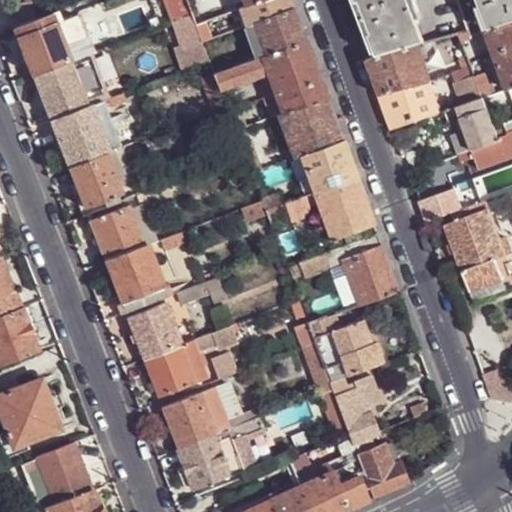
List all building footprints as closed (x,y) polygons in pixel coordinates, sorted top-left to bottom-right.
[(165,0),(173,19),(190,12),(185,0),(165,0)] [(185,0),(190,12),(195,24),(204,20),(237,7),(245,5),(243,0),(185,0)] [(258,0),(245,5),(237,7),(243,24),(253,21),(293,6),(291,0),(258,0)] [(355,0),(374,54),(416,42),(421,41),(422,41),(407,0),(355,0)] [(476,0),(458,0),(467,28),(466,29),(468,35),(485,30),(487,29),(476,0)] [(511,0),(476,0),(487,29),(511,19),(511,0)] [(293,6),(253,21),(265,54),(305,38),(293,6)] [(51,11),(51,12),(54,21),(60,19),(56,10),(51,11)] [(60,19),(54,21),(69,59),(75,56),(81,54),(90,50),(93,49),(79,11),(60,19)] [(35,17),(14,26),(32,73),(69,59),(54,21),(51,12),(35,17)] [(173,19),(170,20),(181,49),(201,40),(195,24),(190,12),(173,19)] [(511,84),(511,19),(487,29),(485,30),(506,87),(510,86),(511,84)] [(204,20),(195,24),(201,40),(211,37),(204,20)] [(253,21),(243,24),(255,57),(261,55),(265,54),(253,21)] [(459,39),(468,36),(468,35),(466,29),(457,31),(459,39)] [(459,83),(473,77),(472,73),(459,39),(456,31),(448,34),(460,66),(453,69),(459,83)] [(265,54),(261,55),(266,71),(281,112),(326,95),(305,38),(265,54)] [(374,54),(365,56),(378,94),(428,77),(418,49),(416,42),(374,54)] [(75,56),(69,59),(83,93),(104,85),(90,50),(81,54),(75,56)] [(255,57),(213,73),(219,88),(266,71),(261,55),(255,57)] [(48,114),(85,99),(83,93),(69,59),(32,73),(48,114)] [(483,70),(472,73),(473,77),(480,96),(492,93),(483,70)] [(214,109),(225,105),(219,88),(213,73),(212,71),(200,76),(213,110),(214,109)] [(390,127),(439,111),(428,77),(378,94),(390,127)] [(506,87),(501,89),(505,101),(511,98),(511,91),(510,86),(506,87)] [(492,93),(480,96),(484,106),(485,108),(505,101),(501,89),(492,93)] [(122,92),(108,97),(109,104),(124,98),(122,92)] [(281,112),(277,113),(292,157),(300,154),(342,138),(326,95),(281,112)] [(454,105),(458,116),(484,106),(480,96),(454,105)] [(110,150),(120,146),(105,108),(102,100),(92,103),(110,150)] [(92,103),(50,120),(68,167),(106,152),(110,150),(92,103)] [(225,105),(214,109),(222,129),(230,150),(241,147),(235,130),(225,105)] [(484,106),(458,116),(462,128),(469,148),(472,146),(496,138),(496,136),(485,108),(484,106)] [(214,136),(222,129),(214,109),(213,110),(205,113),(214,136)] [(511,119),(501,123),(505,133),(511,129),(511,119)] [(245,126),(235,130),(241,147),(243,152),(247,161),(255,158),(245,126)] [(456,152),(469,148),(462,128),(450,133),(456,152)] [(469,148),(456,152),(460,161),(473,156),(477,168),(511,155),(511,129),(505,133),(496,136),(496,138),(472,146),(469,148)] [(342,138),(300,154),(308,175),(314,191),(356,176),(342,138)] [(110,150),(106,152),(122,193),(136,188),(120,146),(110,150)] [(106,152),(68,167),(85,211),(123,197),(122,193),(106,152)] [(255,158),(247,161),(251,172),(261,168),(256,157),(255,158)] [(308,175),(297,179),(300,184),(304,195),(314,191),(308,175)] [(331,239),(373,223),(356,176),(314,191),(318,202),(324,220),(331,239)] [(176,193),(171,181),(166,183),(171,195),(176,193)] [(166,183),(149,189),(153,201),(171,195),(166,183)] [(260,197),(255,183),(247,187),(253,204),(261,200),(260,197)] [(284,188),(260,197),(261,200),(265,209),(271,206),(289,200),(285,190),(284,188)] [(136,194),(140,206),(143,205),(153,201),(149,189),(136,194)] [(271,206),(265,209),(266,213),(267,215),(284,209),(288,220),(304,215),(310,205),(318,202),(314,191),(304,195),(289,200),(271,206)] [(449,210),(451,210),(444,191),(417,200),(425,219),(449,210)] [(453,218),(443,221),(469,288),(502,276),(494,255),(504,252),(498,236),(484,198),(451,210),(449,210),(453,218)] [(246,220),(266,213),(265,209),(261,200),(253,204),(241,208),(246,220)] [(105,260),(144,245),(131,210),(128,204),(89,219),(105,260)] [(144,245),(147,244),(157,240),(143,205),(140,206),(131,210),(144,245)] [(164,250),(179,245),(175,233),(160,239),(164,250)] [(377,233),(338,246),(342,257),(381,243),(377,233)] [(505,234),(498,236),(504,252),(510,249),(505,234)] [(360,303),(397,289),(381,243),(342,257),(345,263),(360,303)] [(144,245),(105,260),(118,296),(121,302),(164,286),(147,244),(144,245)] [(338,246),(326,251),(330,263),(332,267),(345,263),(342,257),(338,246)] [(330,263),(326,251),(305,258),(310,270),(330,263)] [(2,255),(0,256),(0,314),(21,307),(2,255)] [(185,289),(176,292),(180,303),(209,292),(213,302),(225,297),(217,276),(195,284),(197,290),(188,294),(185,289)] [(164,286),(121,302),(125,312),(167,296),(164,286)] [(118,296),(104,301),(106,305),(115,302),(120,313),(125,312),(121,302),(118,296)] [(164,302),(127,317),(143,358),(180,344),(164,302)] [(0,363),(38,349),(21,307),(0,314),(0,363)] [(315,341),(325,368),(339,363),(344,376),(383,361),(375,340),(371,342),(370,337),(362,318),(338,326),(333,313),(308,322),(315,341)] [(301,346),(307,344),(315,341),(308,322),(294,328),(301,346)] [(212,332),(215,342),(234,334),(230,324),(212,332)] [(198,348),(215,342),(212,332),(194,338),(198,348)] [(180,344),(195,381),(209,376),(198,348),(194,338),(180,344)] [(307,344),(301,346),(319,393),(333,388),(330,381),(325,368),(315,341),(307,344)] [(157,396),(195,381),(180,344),(143,358),(157,396)] [(206,360),(214,379),(237,370),(229,351),(206,360)] [(339,363),(325,368),(330,381),(342,377),(344,376),(339,363)] [(481,373),(490,397),(508,401),(509,401),(511,399),(511,365),(511,363),(481,373)] [(355,386),(356,386),(363,405),(380,398),(371,374),(354,381),(355,386)] [(48,375),(41,378),(44,385),(51,382),(48,375)] [(342,377),(330,381),(333,388),(335,394),(347,389),(345,384),(343,379),(342,377)] [(41,378),(0,393),(0,436),(5,448),(18,444),(60,427),(58,420),(53,408),(49,397),(44,385),(41,378)] [(240,410),(228,380),(213,385),(225,416),(240,410)] [(178,447),(215,433),(227,429),(230,428),(225,416),(213,385),(161,406),(178,447)] [(347,389),(335,394),(350,434),(353,441),(365,435),(377,431),(370,411),(366,413),(363,405),(356,386),(355,386),(347,389)] [(319,393),(317,394),(333,441),(350,434),(335,394),(333,388),(319,393)] [(55,394),(49,397),(53,408),(60,406),(63,404),(59,393),(55,394)] [(426,412),(421,402),(409,407),(413,417),(426,412)] [(245,421),(257,417),(252,406),(240,410),(225,416),(230,428),(245,421)] [(257,417),(245,421),(250,432),(264,426),(260,416),(257,417)] [(65,417),(58,420),(60,427),(67,424),(65,417)] [(227,429),(231,438),(249,432),(250,432),(245,421),(230,428),(227,429)] [(250,432),(249,432),(252,442),(267,436),(264,426),(250,432)] [(227,429),(215,433),(231,473),(243,469),(231,438),(227,429)] [(215,433),(178,447),(194,488),(231,473),(215,433)] [(350,434),(333,441),(338,455),(346,452),(349,460),(358,457),(357,455),(355,449),(353,441),(350,434)] [(365,435),(353,441),(355,449),(357,455),(363,452),(371,449),(365,435)] [(393,465),(399,462),(391,441),(384,444),(393,465)] [(73,442),(36,456),(55,503),(92,489),(73,442)] [(5,448),(0,458),(0,460),(22,453),(18,444),(5,448)] [(373,495),(406,480),(399,462),(393,465),(384,444),(371,449),(363,452),(357,455),(358,457),(373,495)] [(295,473),(309,467),(303,452),(288,458),(295,473)] [(46,507),(55,503),(36,456),(28,459),(31,464),(25,467),(41,509),(46,507)] [(342,511),(347,510),(368,500),(358,475),(337,485),(332,470),(301,484),(312,511),(342,511)] [(275,511),(312,511),(301,484),(269,499),(275,511)] [(55,503),(46,507),(47,511),(101,511),(92,489),(55,503)] [(275,511),(269,499),(240,511),(275,511)]
